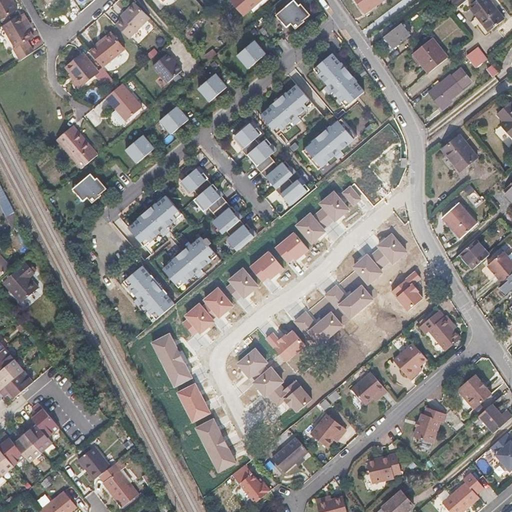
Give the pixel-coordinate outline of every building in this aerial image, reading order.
[(14,0),(0,0),(0,19),(18,10),(12,1),(14,0)] [(230,0),(244,16),(262,0),(230,0)] [(294,0),(276,16),(287,28),(291,25),(296,30),(305,22),(304,21),(311,15),(301,4),(299,6),(294,0)] [(355,0),(365,13),(383,0),(355,0)] [(489,0),(477,0),(469,7),(488,31),(504,19),(489,0)] [(116,27),(130,40),(150,19),(135,3),(126,13),(128,15),(122,21),(116,27)] [(17,55),(31,47),(28,41),(34,37),(29,28),(25,22),(29,20),(25,14),(5,26),(17,48),(14,49),(17,55)] [(402,23),(379,41),(387,52),(410,35),(402,23)] [(90,52),(103,68),(127,49),(115,33),(90,52)] [(429,73),(448,57),(432,38),(413,53),(429,73)] [(255,41),(237,56),(249,69),(266,55),(255,41)] [(34,51),(31,47),(17,55),(20,60),(34,51)] [(478,48),(467,56),(472,62),(482,53),(478,48)] [(80,88),(98,74),(83,53),(65,68),(70,74),(72,73),(75,77),(73,80),(75,81),(74,84),(76,88),(80,88)] [(168,54),(153,66),(167,83),(182,71),(168,54)] [(341,64),(332,54),(314,69),(328,86),(324,89),(329,95),(333,92),(347,108),(357,99),(365,92),(356,83),(358,81),(342,63),(341,64)] [(193,67),(197,72),(202,67),(198,62),(193,67)] [(487,69),(493,76),(498,72),(493,64),(487,69)] [(429,92),(441,106),(462,88),(471,81),(462,69),(452,77),(450,74),(429,92)] [(216,74),(199,89),(210,102),(227,87),(216,74)] [(117,110),(127,121),(143,107),(123,84),(118,88),(107,97),(117,110)] [(271,108),(262,116),(277,134),(292,122),(295,125),(301,120),(298,116),(313,104),(298,86),(288,94),(287,93),(270,107),(271,108)] [(462,88),(441,106),(443,109),(465,91),(462,88)] [(511,103),(511,102),(498,114),(504,121),(500,124),(511,137),(511,103)] [(189,120),(178,106),(160,121),(172,135),(189,120)] [(124,123),(127,121),(117,110),(115,112),(124,123)] [(303,151),(319,169),(334,156),(337,159),(344,154),(341,150),(357,137),(341,119),(332,127),(331,125),(312,141),(313,143),(303,151)] [(249,154),(260,145),(255,139),(262,134),(252,122),(235,137),(244,148),(242,150),(246,156),(249,154)] [(98,155),(92,148),(90,149),(83,140),(85,138),(79,131),(76,133),(72,127),(61,137),(57,140),(82,169),(98,155)] [(144,135),(126,150),(138,163),(155,149),(144,135)] [(461,135),(443,149),(460,170),(478,157),(461,135)] [(90,149),(92,148),(85,138),(83,140),(90,149)] [(260,145),(249,154),(259,165),(256,167),(261,173),(274,162),(270,156),(276,151),(266,139),(260,145)] [(279,167),(274,162),(261,173),(266,179),(268,176),(278,188),(289,179),(295,173),(285,161),(279,167)] [(199,196),(212,185),(208,180),(209,179),(199,167),(182,182),(192,193),(195,191),(199,196)] [(91,174),(73,189),(84,202),(88,198),(93,203),(102,195),(101,194),(108,189),(98,178),(96,179),(91,174)] [(293,184),(289,179),(278,188),(275,190),(280,196),(283,193),(293,205),(310,190),(300,178),(293,184)] [(0,205),(12,228),(19,222),(0,183),(0,205)] [(213,213),(227,202),(222,197),(223,196),(213,184),(212,185),(199,196),(196,199),(206,210),(209,208),(213,213)] [(351,187),(343,193),(354,207),(362,201),(351,187)] [(351,211),(335,191),(319,203),(323,208),(313,216),(310,212),(294,226),(311,246),(328,232),(324,228),(333,222),(335,224),(351,211)] [(167,196),(158,204),(157,203),(138,219),(139,220),(129,229),(145,247),(160,233),(164,237),(170,231),(167,228),(183,214),(167,196)] [(240,220),(242,218),(232,206),(231,207),(227,202),(213,213),(218,219),(215,221),(225,233),(227,231),(240,220)] [(459,203),(443,218),(461,238),(477,223),(459,203)] [(245,225),(240,220),(227,231),(231,237),(230,238),(240,250),(257,235),(247,223),(245,225)] [(308,250),(295,233),(276,248),(289,263),(294,259),(296,261),(308,250)] [(409,252),(393,233),(376,245),(379,249),(372,256),(369,254),(353,266),(368,287),(384,273),(381,269),(390,262),(393,265),(409,252)] [(202,269),(218,255),(209,245),(205,240),(202,237),(193,245),(191,244),(173,260),(174,261),(164,270),(179,288),(196,274),(199,278),(205,273),(202,269)] [(473,269),(490,254),(476,239),(460,253),(473,269)] [(284,269),(268,250),(250,265),(263,283),(268,278),(271,279),(284,269)] [(501,283),(511,274),(511,261),(504,252),(487,266),(501,283)] [(0,275),(9,267),(0,256),(0,275)] [(15,291),(13,293),(22,303),(39,288),(30,278),(36,273),(27,263),(7,281),(15,291)] [(175,304),(167,295),(168,294),(152,275),(151,276),(143,266),(125,281),(139,298),(135,301),(137,303),(140,307),(143,304),(157,320),(175,304)] [(259,287),(244,267),(227,280),(230,284),(225,287),(237,299),(242,296),(244,298),(259,287)] [(422,278),(416,271),(392,291),(408,313),(424,299),(420,293),(421,290),(416,284),(422,278)] [(511,274),(501,283),(503,285),(500,287),(506,294),(511,289),(511,274)] [(4,283),(13,293),(15,291),(7,281),(4,283)] [(375,299),(362,285),(347,299),(338,306),(340,308),(351,320),(375,299)] [(336,311),(340,308),(338,306),(347,299),(336,286),(324,296),(336,311)] [(237,305),(219,287),(204,300),(206,302),(203,305),(201,302),(185,315),(188,320),(183,323),(193,336),(199,332),(201,334),(216,323),(214,319),(217,317),(221,319),(237,305)] [(308,332),(317,324),(305,311),(293,321),(304,335),(308,332)] [(320,347),(345,327),(332,312),(317,324),(308,332),(320,347)] [(450,328),(454,325),(447,317),(445,318),(440,312),(421,328),(427,334),(430,331),(447,351),(460,340),(454,332),(450,328)] [(25,331),(19,325),(16,328),(21,334),(25,331)] [(273,333),(266,339),(285,363),(308,348),(293,330),(288,334),(286,333),(278,338),(273,333)] [(151,342),(175,389),(195,379),(171,333),(151,342)] [(421,367),(428,360),(415,344),(395,360),(411,380),(419,374),(416,371),(421,367)] [(0,371),(14,359),(5,348),(0,352),(0,371)] [(269,365),(256,348),(236,365),(249,379),(252,377),(255,381),(252,383),(266,398),(269,396),(282,386),(286,383),(272,366),(269,369),(266,366),(269,365)] [(0,379),(0,390),(23,371),(14,359),(0,371),(0,379),(0,380),(0,379)] [(21,392),(33,382),(23,371),(0,390),(0,391),(5,397),(10,392),(15,397),(21,392)] [(382,396),(388,392),(372,373),(353,387),(366,403),(373,397),(379,392),(382,396)] [(483,390),(485,388),(474,375),(472,377),(483,390)] [(483,390),(472,377),(457,390),(474,409),(491,395),(485,388),(483,390)] [(285,388),(282,386),(269,396),(278,406),(285,401),(297,413),(312,399),(297,379),(285,388)] [(212,413),(196,383),(177,393),(193,423),(212,413)] [(379,392),(373,397),(376,401),(382,396),(379,392)] [(49,437),(59,427),(39,403),(33,408),(37,414),(32,418),(49,437)] [(494,433),(507,422),(492,405),(479,416),(494,433)] [(421,422),(420,427),(417,437),(436,443),(443,420),(446,421),(448,414),(428,408),(426,415),(424,414),(421,422)] [(339,432),(342,435),(347,429),(328,413),(312,433),(328,446),(334,438),(339,432)] [(53,442),(49,437),(32,418),(27,423),(31,428),(26,432),(42,452),(53,442)] [(238,462),(213,419),(195,428),(219,473),(238,462)] [(0,448),(14,465),(25,456),(10,438),(5,432),(0,436),(0,438),(4,443),(0,446),(0,448)] [(31,462),(42,452),(26,432),(20,437),(16,432),(10,438),(25,456),(31,462)] [(511,437),(508,433),(492,447),(497,452),(496,454),(502,460),(501,464),(506,470),(510,470),(511,470),(511,469),(511,437)] [(285,470),(296,461),(308,450),(296,437),(273,457),(285,470)] [(0,472),(2,475),(14,465),(0,448),(0,472)] [(98,478),(110,468),(94,449),(78,462),(94,482),(98,478)] [(308,450),(296,461),(299,464),(311,453),(308,450)] [(375,462),(366,465),(370,484),(392,478),(391,475),(399,473),(395,454),(387,455),(387,456),(374,459),(375,462)] [(110,468),(98,478),(104,484),(103,485),(123,509),(139,496),(119,472),(120,471),(115,464),(110,468)] [(259,483),(244,465),(230,476),(252,503),(270,488),(263,480),(259,483)] [(477,494),(485,488),(472,473),(463,480),(466,482),(443,503),(450,511),(463,511),(480,498),(477,494)] [(377,511),(406,511),(414,506),(402,492),(377,511)] [(42,511),(75,511),(80,509),(68,493),(42,511)] [(332,500),(317,503),(318,511),(346,511),(343,497),(332,500)]
